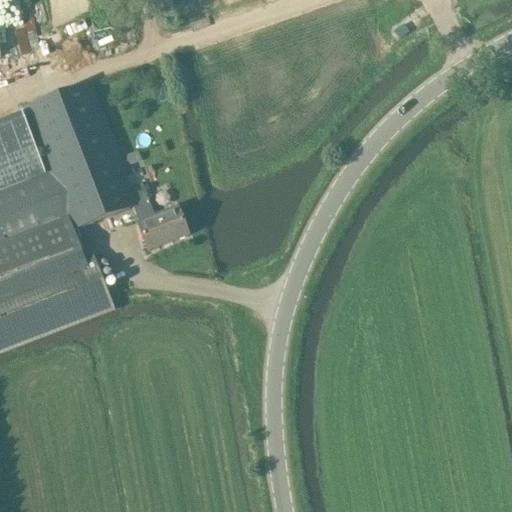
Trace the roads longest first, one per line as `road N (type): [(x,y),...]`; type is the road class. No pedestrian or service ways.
road 1 (tertiary): [(285,511),(273,372),(308,247),(330,203),(400,116),(511,41)]
road 2 (track): [(0,111),(328,0)]
